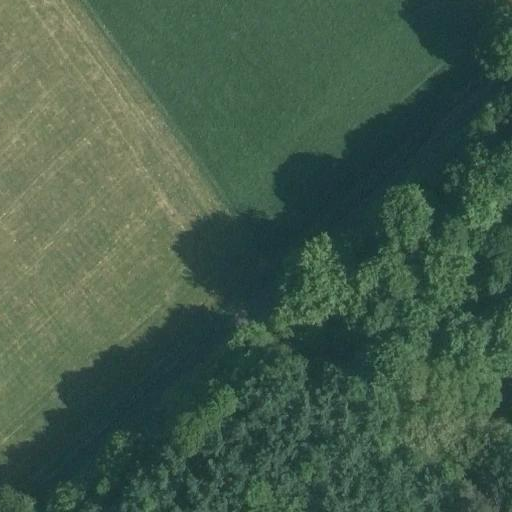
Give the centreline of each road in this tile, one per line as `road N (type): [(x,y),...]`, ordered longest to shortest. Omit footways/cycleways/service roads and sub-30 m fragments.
road 1 (unclassified): [(511,80),(30,511)]
road 2 (track): [(241,511),(511,398)]
road 3 (track): [(511,419),(258,307)]
